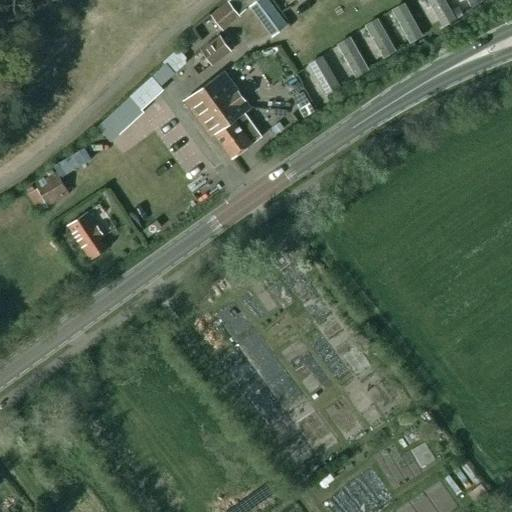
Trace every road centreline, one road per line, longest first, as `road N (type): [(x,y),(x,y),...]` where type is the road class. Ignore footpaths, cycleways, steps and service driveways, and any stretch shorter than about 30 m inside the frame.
road 1 (tertiary): [(0,377),(446,71)]
road 2 (track): [(188,0),(0,171)]
road 3 (track): [(63,332),(208,511)]
